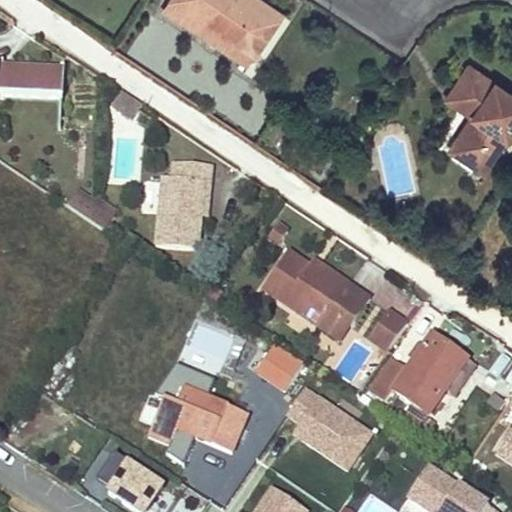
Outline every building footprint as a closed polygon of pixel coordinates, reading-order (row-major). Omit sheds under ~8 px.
[(170,0),(164,10),(181,22),(184,16),(249,58),(274,19),(247,0),(170,0)] [(259,0),(247,0),(274,19),(278,13),(259,0)] [(184,16),(181,22),(245,64),(249,58),(184,16)] [(0,96),(61,99),(62,70),(0,67),(0,96)] [(474,120),(452,153),(483,174),(511,129),(511,99),(469,71),(449,102),(474,120)] [(141,107),(120,93),(109,110),(115,114),(119,106),(135,117),(138,112),(141,107)] [(119,106),(115,114),(130,123),(135,117),(119,106)] [(278,115),(263,136),(273,143),(287,121),(278,115)] [(197,251),(201,217),(204,184),(209,185),(211,167),(173,163),(171,180),(161,179),(155,246),(197,251)] [(105,231),(116,213),(79,190),(68,208),(105,231)] [(268,238),(276,227),(268,222),(261,232),(268,238)] [(341,321),(360,295),(338,280),(325,270),(319,279),(298,264),(300,261),(299,260),(278,246),(252,283),(309,322),(320,306),(339,320),(341,321)] [(325,270),(303,255),(299,260),(300,261),(298,264),(319,279),(325,270)] [(339,320),(320,306),(309,322),(328,336),(339,320)] [(378,347),(397,320),(377,306),(359,333),(378,347)] [(422,351),(414,362),(406,373),(390,363),(370,393),(386,404),(394,393),(425,414),(442,389),(463,360),(430,338),(422,351)] [(409,358),(414,362),(422,351),(417,347),(409,358)] [(509,397),(511,392),(511,356),(504,352),(485,382),(509,397)] [(476,369),(463,360),(442,389),(455,398),(476,369)] [(164,401),(149,436),(169,445),(177,432),(230,455),(247,418),(186,391),(178,407),(164,401)] [(370,436),(303,391),(286,416),(299,425),(294,433),(299,437),(301,441),(346,472),(370,436)] [(511,427),(507,425),(491,458),(511,467),(511,427)] [(146,511),(161,490),(113,458),(97,481),(111,490),(106,496),(130,511),(146,511)] [(494,511),(427,467),(406,498),(427,511),(494,511)] [(299,511),(270,492),(256,511),(299,511)] [(364,511),(388,511),(372,501),(364,511)]
